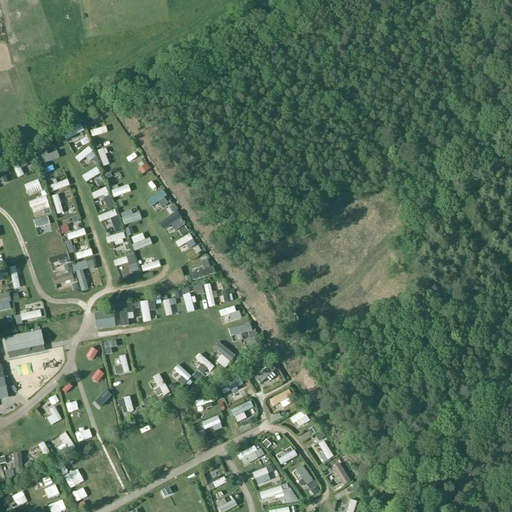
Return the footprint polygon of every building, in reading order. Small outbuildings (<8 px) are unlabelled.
[(89,125),(92,138),(105,134),(101,122),(89,125)] [(79,127),(66,138),(71,144),(84,133),(79,127)] [(80,146),(88,140),(84,136),(77,142),(80,146)] [(35,151),(36,155),(42,154),(44,160),(53,158),(51,150),(56,149),(55,145),(35,151)] [(75,156),(79,162),(86,157),(89,162),(96,156),(89,146),(75,156)] [(97,151),(103,166),(111,163),(104,147),(97,151)] [(17,179),(25,176),(22,169),(28,167),(24,159),(11,163),(17,179)] [(142,175),(151,170),(147,163),(139,168),(142,175)] [(87,182),(101,173),(97,166),(82,175),(87,182)] [(108,174),(116,171),(114,166),(106,169),(108,174)] [(43,169),(46,179),(53,177),(50,167),(43,169)] [(106,180),(118,193),(123,188),(111,175),(106,180)] [(37,178),(25,185),(31,196),(43,190),(37,178)] [(53,190),(69,187),(68,180),(51,183),(53,190)] [(149,180),(144,183),(150,193),(155,190),(149,180)] [(92,192),(95,200),(109,195),(106,186),(92,192)] [(152,200),(160,192),(157,189),(149,196),(152,200)] [(58,193),(52,195),(58,215),(64,213),(58,193)] [(29,201),(32,212),(50,206),(46,195),(29,201)] [(164,195),(150,199),(154,212),(168,208),(164,195)] [(111,197),(96,199),(98,211),(113,209),(111,197)] [(99,214),(104,227),(118,221),(114,209),(99,214)] [(163,222),(167,228),(181,218),(177,213),(163,222)] [(122,217),(124,226),(138,222),(136,214),(122,217)] [(38,221),(39,229),(55,226),(53,218),(38,221)] [(69,224),(70,236),(84,235),(83,223),(69,224)] [(187,228),(179,229),(181,236),(188,234),(187,228)] [(123,231),(106,236),(108,242),(125,237),(123,231)] [(131,237),(134,243),(145,239),(142,232),(131,237)] [(59,233),(45,237),(47,247),(62,243),(59,233)] [(189,234),(176,242),(181,251),(185,248),(190,257),(195,255),(192,249),(196,246),(193,241),(194,241),(189,234)] [(70,252),(76,250),(73,239),(67,241),(70,252)] [(78,246),(80,250),(75,252),(78,260),(93,254),(89,242),(78,246)] [(135,251),(128,252),(130,269),(137,268),(135,251)] [(120,265),(129,264),(127,255),(118,257),(120,265)] [(192,277),(214,272),(213,265),(190,270),(192,277)] [(172,270),(178,285),(185,283),(179,268),(172,270)] [(53,276),(56,283),(74,276),(72,269),(53,276)] [(82,290),(89,288),(87,282),(92,281),(89,270),(77,273),(82,290)] [(13,271),(13,286),(23,286),(23,271),(13,271)] [(194,293),(204,291),(203,285),(193,286),(194,293)] [(16,289),(19,298),(28,295),(24,286),(16,289)] [(0,293),(0,301),(11,300),(10,292),(0,293)] [(184,296),(186,312),(194,311),(192,295),(184,296)] [(169,299),(163,300),(167,317),(173,316),(169,299)] [(0,302),(0,313),(13,310),(9,300),(0,302)] [(127,317),(133,317),(133,303),(120,303),(120,321),(128,321),(127,317)] [(15,316),(17,324),(43,318),(39,304),(25,308),(26,313),(15,316)] [(220,311),(222,320),(236,316),(234,307),(220,311)] [(115,327),(113,311),(94,313),(97,330),(115,327)] [(52,336),(68,333),(67,326),(51,330),(52,336)] [(4,338),(7,353),(44,345),(41,331),(4,338)] [(122,338),(115,339),(118,354),(125,352),(122,338)] [(83,347),(85,356),(99,353),(97,344),(83,347)] [(226,365),(232,359),(221,345),(215,350),(226,365)] [(196,358),(209,373),(215,368),(201,353),(196,358)] [(261,384),(274,371),(266,362),(253,375),(261,384)] [(122,366),(124,374),(120,375),(122,385),(133,383),(128,364),(122,366)] [(178,364),(173,369),(187,381),(192,376),(178,364)] [(31,365),(17,369),(19,379),(34,375),(31,365)] [(155,391),(166,385),(160,373),(149,379),(155,391)] [(231,394),(225,397),(228,403),(244,395),(239,384),(229,389),(231,394)] [(126,408),(134,406),(131,394),(123,396),(126,408)] [(198,413),(215,410),(212,396),(195,400),(198,413)] [(292,399),(287,401),(285,397),(270,402),(273,411),(282,408),(283,411),(294,407),(292,399)] [(233,408),(235,418),(253,413),(250,403),(233,408)] [(57,424),(63,420),(55,406),(48,409),(57,424)] [(205,427),(221,424),(219,416),(203,419),(205,427)] [(304,416),(290,422),(296,435),(310,429),(304,416)] [(182,444),(187,443),(183,431),(178,433),(182,444)] [(0,450),(11,446),(6,435),(0,437),(0,450)] [(270,451),(272,446),(265,443),(263,448),(270,451)] [(264,459),(262,452),(257,453),(255,448),(238,455),(243,467),(264,459)] [(324,471),(334,465),(324,448),(318,451),(324,460),(320,463),(324,471)] [(284,471),(298,462),(292,452),(278,460),(284,471)] [(100,459),(96,462),(101,472),(106,469),(100,459)] [(258,487),(271,482),(269,478),(276,475),(274,468),(254,476),(258,487)] [(292,477),(303,496),(314,490),(304,471),(292,477)] [(342,492),(348,489),(341,471),(335,473),(342,492)] [(223,475),(211,481),(216,490),(228,483),(223,475)] [(49,494),(52,487),(41,484),(39,491),(49,494)] [(259,496),(263,506),(276,502),(275,500),(284,497),(280,486),(261,492),(262,495),(259,496)] [(79,501),(88,496),(83,487),(74,492),(79,501)] [(174,502),(193,494),(190,487),(171,495),(174,502)] [(316,490),(310,493),(314,503),(320,500),(316,490)] [(25,492),(15,495),(18,511),(28,509),(25,492)] [(231,496),(216,504),(219,511),(229,511),(237,508),(231,496)] [(173,504),(175,511),(197,511),(193,498),(173,504)] [(51,508),(52,511),(65,511),(63,503),(51,508)]
